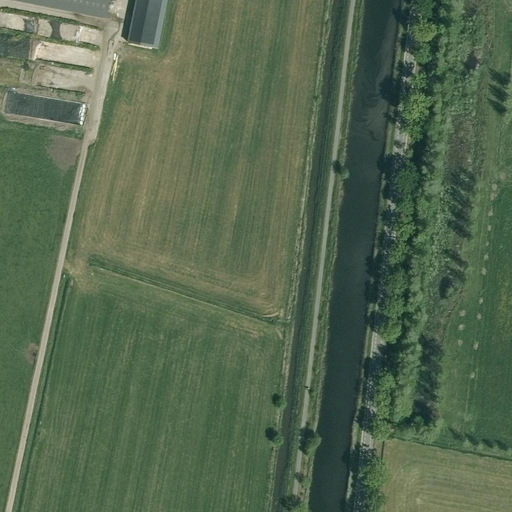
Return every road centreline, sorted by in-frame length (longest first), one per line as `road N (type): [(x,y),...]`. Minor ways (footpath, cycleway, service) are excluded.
road 1 (track): [(116,0),(8,511)]
road 2 (tertiary): [(359,511),(417,0)]
